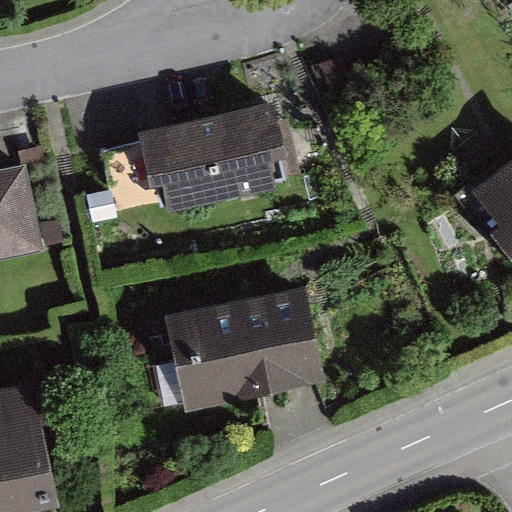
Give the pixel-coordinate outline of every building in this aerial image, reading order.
[(270,109),(107,148),(124,219),(287,180),(270,109)] [(511,146),(452,197),(511,268),(511,146)] [(24,163),(0,168),(0,252),(43,243),(24,163)] [(302,285),(175,313),(187,359),(158,366),(170,416),(324,381),(302,285)] [(36,384),(0,390),(0,511),(43,511),(61,509),(36,384)]
